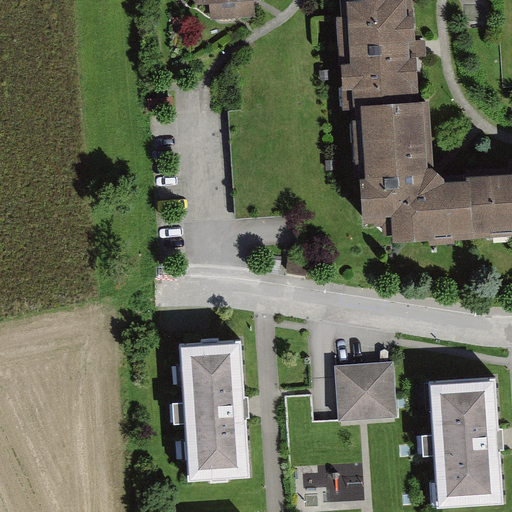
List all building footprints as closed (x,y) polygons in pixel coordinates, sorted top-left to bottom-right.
[(197,0),(198,10),(215,9),(215,21),(253,19),(252,0),(197,0)] [(349,0),(350,2),(330,3),(347,225),(375,244),(511,234),(511,180),(425,187),(409,168),(395,0),(390,0),(374,1),(373,0),(349,0)] [(257,219),(255,159),(234,160),(236,220),(257,219)] [(238,343),(176,346),(182,482),(244,479),(238,343)] [(393,366),(341,370),(345,427),(397,423),(393,366)] [(498,379),(428,384),(436,511),(468,511),(507,509),(498,379)]
